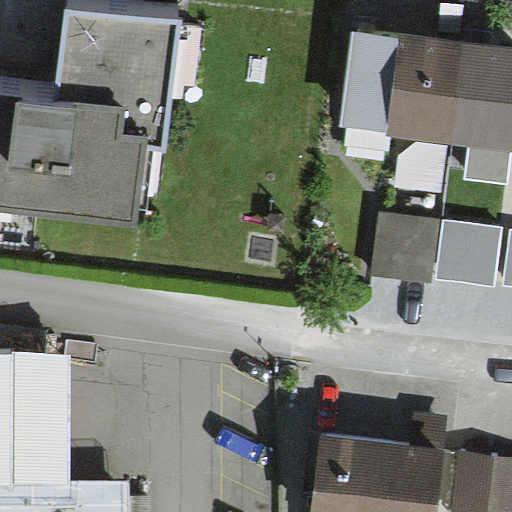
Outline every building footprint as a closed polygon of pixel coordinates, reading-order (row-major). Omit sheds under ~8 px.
[(0,192),(157,210),(180,14),(61,0),(53,0),(48,44),(0,38),(0,192)] [(335,119),(501,135),(511,23),(511,17),(347,2),(335,119)] [(370,267),(420,272),(426,214),(376,209),(370,267)] [(0,511),(120,511),(121,478),(59,477),(61,332),(0,331),(0,511)] [(407,511),(417,437),(316,425),(304,511),(407,511)] [(511,511),(511,465),(459,458),(452,509),(476,511),(511,511)]
